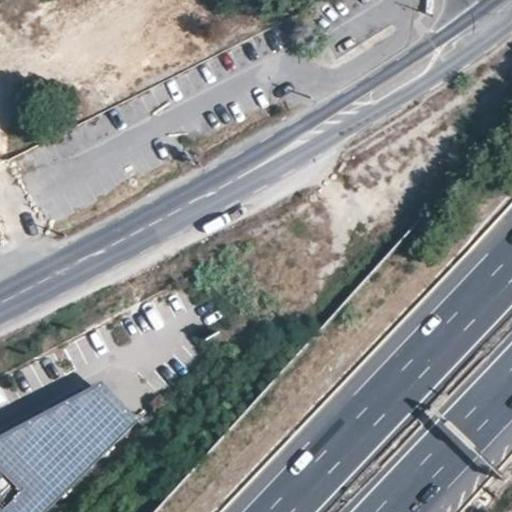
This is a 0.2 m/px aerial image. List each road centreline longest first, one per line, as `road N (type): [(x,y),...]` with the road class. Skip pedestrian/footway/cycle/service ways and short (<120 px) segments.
road 1 (motorway): [(511,267),(280,511)]
road 2 (secondary): [(0,301),(287,150)]
road 3 (secondary): [(287,150),(373,114),(501,29)]
road 4 (secondary): [(482,6),(357,89),(287,150)]
road 5 (unknown): [(0,387),(172,302)]
road 6 (motorway): [(394,511),(511,385)]
